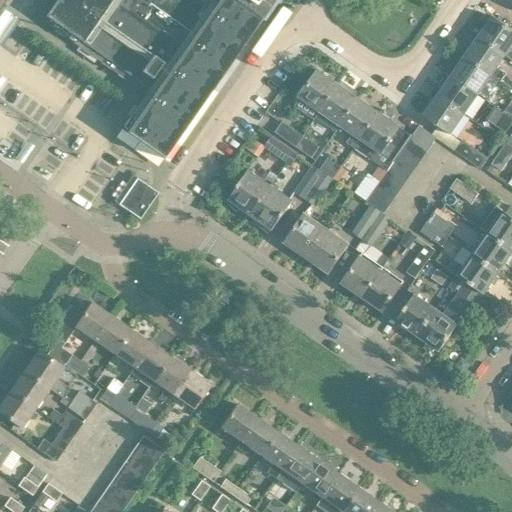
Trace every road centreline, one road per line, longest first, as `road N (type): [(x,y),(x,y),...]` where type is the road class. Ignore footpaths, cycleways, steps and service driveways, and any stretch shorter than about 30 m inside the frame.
road 1 (unclassified): [(443,511),(122,289),(110,243)]
road 2 (tertiary): [(457,419),(210,247),(170,234)]
road 3 (residential): [(170,234),(178,183),(275,44),(311,19)]
road 4 (residential): [(311,19),(379,68),(400,71),(416,62),(459,0)]
